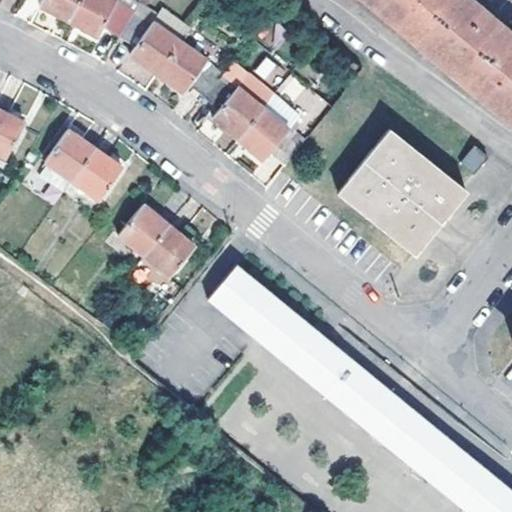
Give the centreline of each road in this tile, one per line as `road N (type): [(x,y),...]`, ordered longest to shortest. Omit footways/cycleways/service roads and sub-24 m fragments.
road 1 (residential): [(0,43),(134,115),(421,349)]
road 2 (unknown): [(511,178),(456,113),(316,5)]
road 3 (residential): [(421,349),(511,234)]
